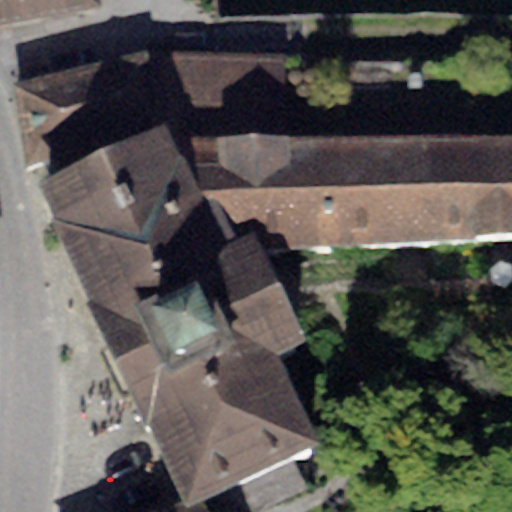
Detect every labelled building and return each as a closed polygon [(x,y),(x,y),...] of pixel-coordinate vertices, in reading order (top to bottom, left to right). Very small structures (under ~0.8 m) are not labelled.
[(0,0),(0,35),(98,19),(94,0),(0,0)] [(161,138),(143,63),(13,98),(27,179),(161,138)] [(287,159),(282,67),(143,63),(161,138),(167,158),(287,159)] [(167,158),(47,212),(184,511),(234,511),(320,470),(277,385),(300,372),(249,269),(225,271),(167,158)] [(511,161),(287,159),(167,158),(225,271),(249,269),(511,257),(511,161)]
